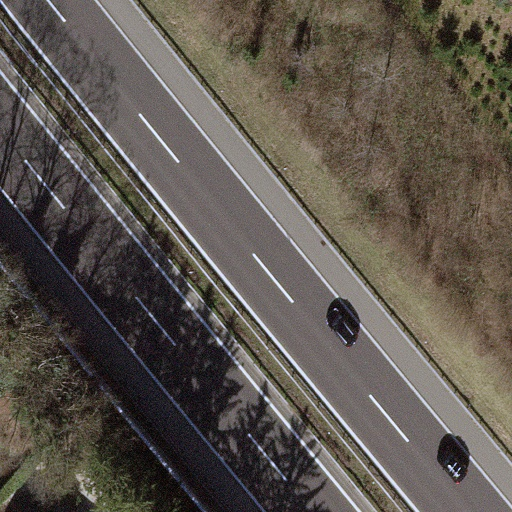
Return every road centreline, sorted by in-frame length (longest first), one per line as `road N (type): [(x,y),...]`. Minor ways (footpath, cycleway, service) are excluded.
road 1 (motorway): [(470,511),(50,0)]
road 2 (motorway): [(0,130),(312,511)]
